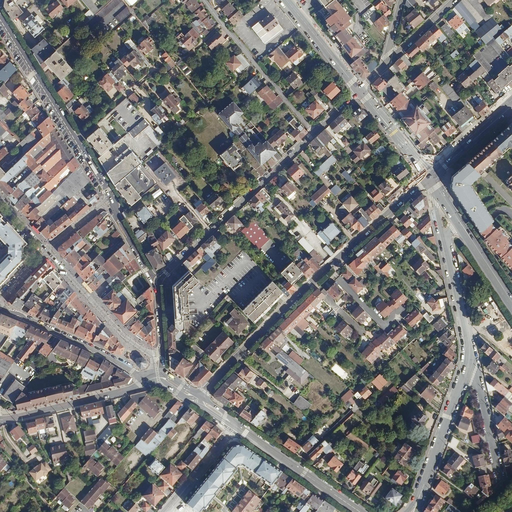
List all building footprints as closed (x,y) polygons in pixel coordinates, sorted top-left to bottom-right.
[(4,0),(4,6),(6,10),(13,21),(23,13),(14,1),(14,0),(4,0)] [(80,0),(89,10),(95,16),(100,12),(89,0),(80,0)] [(95,16),(81,28),(86,34),(123,1),(122,0),(113,0),(100,12),(95,16)] [(196,0),(195,0),(189,0),(185,3),(192,11),(196,8),(198,10),(201,7),(203,6),(201,3),(199,5),(195,1),(196,0)] [(235,9),(227,0),(220,6),(219,8),(227,16),(233,11),(235,9)] [(336,1),(335,0),(331,0),(323,6),(318,10),(323,16),(322,17),(326,23),(324,25),(339,44),(342,46),(354,61),(360,56),(367,50),(354,33),(347,25),(351,22),(351,19),(336,1)] [(379,9),(384,14),(385,15),(386,15),(390,11),(384,4),(380,0),(378,0),(373,5),(377,10),(379,9)] [(459,2),(454,7),(485,44),(502,31),(477,1),(476,0),(467,0),(486,23),(480,28),(459,2)] [(55,4),(45,12),(52,19),(61,11),(60,10),(63,8),(58,2),(56,4),(55,4)] [(128,6),(115,18),(120,23),(133,12),(128,6)] [(204,11),(201,7),(198,10),(194,13),(201,23),(209,17),(211,15),(209,12),(206,15),(204,11)] [(371,12),(368,8),(360,15),(365,20),(369,17),(368,15),(371,12)] [(413,9),(404,18),(413,28),(422,19),(413,9)] [(85,18),(77,25),(80,29),(81,28),(95,16),(89,10),(83,16),(85,18)] [(235,13),(233,11),(227,16),(226,17),(233,25),(244,16),(238,10),(235,13)] [(152,15),(146,20),(149,23),(154,18),(152,16),(155,14),(153,12),(151,14),(152,15)] [(259,20),(251,27),(264,44),(277,33),(278,34),(283,30),(270,13),(260,21),(259,20)] [(30,14),(20,22),(34,37),(43,29),(30,14)] [(388,23),(389,24),(390,20),(386,15),(385,15),(384,14),(382,16),(388,23)] [(452,19),(449,22),(455,30),(459,34),(467,27),(457,15),(452,19)] [(376,20),(373,23),(379,30),(387,24),(381,16),(376,20)] [(212,20),(209,17),(201,23),(200,23),(203,27),(204,27),(207,30),(214,24),(211,21),(212,20)] [(445,23),(440,27),(448,36),(453,32),(445,23)] [(199,24),(196,27),(204,36),(208,33),(205,30),(203,31),(199,27),(200,26),(199,24)] [(435,25),(429,30),(435,38),(441,33),(435,25)] [(503,33),(495,39),(499,45),(503,42),(503,41),(507,37),(509,40),(511,36),(511,28),(511,26),(503,33)] [(198,36),(192,28),(184,36),(193,47),(197,43),(194,40),(198,36)] [(193,47),(184,36),(178,29),(173,33),(176,37),(177,37),(183,43),(182,44),(185,47),(185,48),(188,51),(193,47)] [(429,30),(415,44),(419,49),(421,52),(435,38),(429,30)] [(218,32),(206,43),(211,49),(219,42),(220,44),(225,39),(218,32)] [(141,44),(137,47),(142,52),(144,50),(147,54),(154,48),(152,45),(154,43),(150,38),(142,45),(141,44)] [(505,63),(511,59),(499,45),(495,39),(490,44),(505,63)] [(40,65),(44,61),(54,53),(45,42),(43,40),(31,49),(33,51),(34,53),(33,54),(40,65)] [(131,40),(126,45),(130,50),(136,46),(131,40)] [(415,44),(406,52),(410,56),(419,49),(415,44)] [(294,45),(284,54),(292,63),(298,58),(302,55),(294,45)] [(124,47),(117,51),(120,56),(122,55),(124,58),(129,56),(124,47)] [(274,59),(287,75),(295,67),(292,63),(284,54),(278,47),(268,55),(272,60),(274,59)] [(9,61),(0,50),(0,67),(1,69),(9,61)] [(56,75),(61,80),(63,78),(72,69),(56,51),(54,53),(44,61),(46,64),(47,65),(48,66),(54,72),(56,75)] [(477,51),(472,55),(481,66),(488,74),(493,70),(477,51)] [(130,54),(123,60),(129,67),(132,65),(137,72),(142,68),(139,65),(143,62),(135,52),(131,55),(130,54)] [(163,56),(168,63),(172,60),(166,53),(163,56)] [(233,56),(226,62),(233,70),(238,66),(242,72),(250,65),(240,54),(235,58),(233,56)] [(403,55),(400,58),(407,66),(410,64),(403,55)] [(360,56),(350,64),(356,73),(360,77),(364,78),(370,72),(379,64),(374,59),(366,66),(361,61),(363,60),(360,56)] [(400,58),(389,68),(393,73),(396,71),(400,69),(401,67),(404,70),(407,66),(400,58)] [(168,72),(177,65),(175,63),(172,60),(168,63),(163,67),(168,72)] [(9,61),(1,69),(0,70),(0,79),(1,80),(2,79),(5,82),(17,69),(9,61)] [(116,75),(114,78),(116,81),(118,83),(122,81),(120,78),(125,74),(124,72),(126,70),(121,64),(113,71),(116,75)] [(493,80),(500,88),(501,89),(511,78),(511,64),(509,67),(508,66),(497,75),(498,76),(493,80)] [(486,81),(491,77),(488,74),(481,66),(468,77),(471,81),(483,72),(484,73),(482,76),(486,81)] [(424,71),(432,80),(437,75),(429,67),(424,71)] [(430,81),(422,71),(416,77),(413,80),(412,81),(418,88),(420,90),(423,87),(430,81)] [(104,78),(99,82),(105,90),(106,89),(107,92),(112,88),(111,86),(115,83),(114,82),(116,81),(114,78),(110,73),(108,75),(107,74),(103,78),(104,78)] [(293,73),(286,79),(294,88),(301,82),(293,73)] [(471,81),(468,77),(465,73),(457,79),(466,89),(473,83),(471,81)] [(391,100),(401,91),(405,87),(394,75),(390,78),(387,82),(381,89),(391,100)] [(255,76),(243,86),(250,94),(259,86),(257,83),(259,80),(255,76)] [(379,91),(381,89),(387,82),(384,79),(382,81),(379,77),(373,84),(379,91)] [(493,80),(491,77),(486,81),(495,92),(500,88),(493,80)] [(58,92),(57,93),(65,101),(71,95),(64,88),(68,84),(63,78),(61,80),(55,84),(58,87),(56,90),(58,92)] [(444,79),(439,84),(453,101),(455,99),(459,103),(461,101),(444,79)] [(475,81),(473,83),(479,90),(482,88),(475,81)] [(332,83),(323,91),(330,99),(339,91),(332,83)] [(8,90),(3,85),(0,87),(0,91),(6,98),(8,96),(7,95),(8,94),(6,92),(8,90)] [(18,104),(26,97),(29,95),(21,86),(12,93),(17,99),(11,103),(15,107),(18,104)] [(267,86),(259,93),(273,110),(284,101),(278,95),(276,97),(267,86)] [(118,97),(114,93),(116,91),(113,88),(107,94),(113,101),(118,97)] [(316,101),(316,100),(318,98),(321,102),(323,100),(314,89),(309,93),(316,101)] [(396,111),(409,99),(408,97),(401,91),(391,100),(388,102),(394,109),(396,111)] [(132,101),(130,103),(132,106),(138,100),(133,94),(129,98),(132,101)] [(171,95),(164,101),(171,109),(171,110),(174,114),(175,114),(179,111),(179,109),(176,105),(178,103),(177,101),(179,99),(178,97),(175,99),(171,95)] [(25,112),(33,104),(26,97),(18,104),(25,112)] [(128,132),(144,119),(134,107),(132,106),(130,103),(126,99),(109,113),(111,115),(127,133),(128,132)] [(417,108),(409,99),(396,111),(398,113),(404,120),(402,121),(420,142),(423,139),(426,137),(433,130),(434,130),(428,123),(429,122),(424,116),(428,113),(420,104),(417,108)] [(316,101),(306,109),(313,118),(323,109),(316,100),(316,101)] [(329,100),(326,102),(331,109),(335,106),(330,100),(329,100)] [(464,100),(462,102),(468,109),(471,107),(466,101),(465,101),(464,100)] [(276,150),(273,147),(267,140),(266,139),(264,141),(261,144),(259,140),(255,143),(257,144),(254,146),(250,141),(250,140),(236,124),(234,126),(230,121),(236,116),(234,113),(239,108),(233,101),(217,114),(224,122),(239,140),(259,165),(274,152),(276,150)] [(482,101),(478,104),(486,113),(489,110),(482,101)] [(31,119),(40,111),(33,104),(25,112),(31,119)] [(73,105),(68,110),(70,114),(77,108),(74,104),(73,105)] [(83,104),(74,112),(83,121),(91,114),(91,113),(95,110),(89,104),(86,108),(83,104)] [(478,104),(474,108),(482,116),(486,113),(478,104)] [(157,107),(152,111),(153,112),(151,115),(152,116),(152,117),(156,122),(164,116),(164,115),(166,113),(160,106),(158,108),(157,107)] [(464,106),(452,116),(459,125),(460,124),(471,115),(464,106)] [(360,107),(351,114),(358,122),(367,115),(360,107)] [(38,126),(46,118),(40,111),(31,119),(38,126)] [(340,114),(328,125),(335,132),(343,126),(345,129),(347,129),(350,126),(348,124),(340,114)] [(37,126),(43,136),(55,127),(48,116),(46,118),(38,126),(37,126)] [(270,118),(257,128),(259,132),(272,121),(270,118)] [(288,123),(295,130),(300,125),(293,118),(288,123)] [(149,124),(144,119),(128,132),(133,138),(149,124)] [(176,121),(174,123),(178,129),(185,123),(182,120),(178,123),(176,121)] [(1,121),(0,122),(0,125),(5,130),(8,127),(1,121)] [(351,122),(348,124),(350,126),(355,133),(358,130),(351,122)] [(449,122),(441,128),(447,136),(455,130),(449,122)] [(511,123),(491,142),(502,154),(503,155),(511,148),(511,123)] [(0,125),(0,135),(5,141),(7,139),(9,141),(13,137),(12,137),(5,130),(0,125)] [(306,133),(300,125),(295,130),(290,134),(297,141),(306,133)] [(0,180),(0,187),(6,194),(12,189),(6,182),(26,163),(29,167),(20,175),(24,180),(21,183),(25,188),(27,190),(34,185),(36,189),(38,191),(44,185),(48,189),(51,192),(79,165),(55,127),(43,136),(38,142),(5,173),(6,174),(0,180)] [(15,134),(8,127),(5,130),(12,137),(15,134)] [(157,127),(154,130),(161,137),(164,135),(157,127)] [(87,139),(101,155),(108,150),(113,146),(113,145),(98,128),(87,139)] [(280,129),(267,140),(273,147),(276,144),(277,145),(280,143),(281,143),(284,140),(284,139),(287,137),(280,129)] [(325,129),(316,137),(323,145),(329,140),(332,144),(335,141),(325,129)] [(373,130),(361,140),(363,142),(364,143),(368,140),(370,143),(378,136),(373,130)] [(433,130),(426,137),(427,138),(428,137),(429,138),(430,138),(435,143),(440,139),(437,135),(433,130)] [(0,180),(6,174),(5,173),(38,142),(30,133),(23,139),(27,144),(16,154),(17,156),(15,158),(17,159),(11,165),(9,163),(8,164),(5,162),(1,166),(4,168),(2,170),(0,167),(0,180)] [(22,140),(15,134),(12,137),(13,137),(19,143),(22,140)] [(316,137),(309,144),(317,151),(323,145),(316,137)] [(98,158),(114,186),(125,177),(128,173),(140,163),(142,161),(122,138),(113,145),(113,146),(116,148),(113,150),(115,153),(113,155),(108,150),(101,155),(98,158)] [(420,142),(418,144),(421,148),(426,143),(423,139),(420,142)] [(265,171),(259,165),(239,140),(232,145),(235,149),(239,153),(240,152),(254,169),(249,173),(254,178),(259,174),(260,176),(265,171)] [(364,143),(363,142),(360,145),(360,144),(356,148),(353,151),(359,159),(370,150),(364,143)] [(502,154),(491,142),(470,161),(467,163),(479,174),(482,172),(502,154)] [(228,165),(229,164),(232,168),(237,164),(237,163),(240,161),(239,158),(239,157),(234,151),(235,149),(232,145),(221,155),(225,159),(224,160),(228,165)] [(375,149),(372,152),(375,156),(375,157),(385,149),(382,146),(377,150),(375,149)] [(333,155),(315,171),(319,176),(337,159),(333,155)] [(398,161),(390,168),(399,179),(408,172),(398,161)] [(164,162),(153,171),(164,184),(175,175),(164,162)] [(479,174),(467,163),(457,172),(469,184),(470,183),(471,183),(480,175),(479,174)] [(295,164),(286,171),(299,186),(303,182),(298,177),(303,172),(295,164)] [(82,171),(79,165),(51,192),(55,196),(57,194),(82,171)] [(346,170),(342,173),(351,185),(355,182),(346,170)] [(85,176),(82,171),(57,194),(61,198),(78,183),(85,176)] [(469,184),(457,172),(451,176),(450,188),(468,216),(482,231),(491,223),(492,221),(489,217),(483,207),(483,206),(478,199),(477,200),(476,197),(477,197),(469,184)] [(89,181),(85,176),(78,183),(82,188),(89,181)] [(130,206),(140,197),(139,196),(125,177),(114,186),(129,205),(130,206)] [(272,179),(269,182),(274,187),(277,184),(272,179)] [(385,180),(378,186),(384,194),(391,188),(385,180)] [(288,181),(280,188),(287,196),(295,189),(288,181)] [(332,189),(337,194),(342,189),(336,184),(332,189)] [(15,204),(20,210),(29,201),(28,200),(30,198),(29,197),(33,192),(36,189),(34,185),(27,190),(15,204)] [(325,185),(311,199),(316,204),(330,191),(325,185)] [(6,194),(11,200),(21,192),(16,187),(15,188),(14,187),(12,189),(6,194)] [(11,200),(15,204),(27,190),(25,188),(21,192),(11,200)] [(262,188),(258,192),(266,200),(266,199),(270,203),(270,198),(262,188)] [(382,195),(376,188),(372,191),(371,190),(369,193),(376,201),(382,195)] [(48,189),(38,199),(41,202),(51,192),(48,189)] [(80,190),(58,210),(61,213),(66,208),(67,210),(84,195),(80,190)] [(94,191),(87,198),(92,205),(98,201),(98,197),(95,193),(94,191)] [(258,192),(248,202),(256,211),(256,210),(259,213),(263,209),(261,207),(263,205),(262,203),(266,200),(258,192)] [(212,197),(207,201),(213,208),(222,200),(216,193),(215,193),(211,197),(212,197)] [(29,220),(33,224),(41,217),(50,209),(59,201),(61,198),(57,194),(55,196),(41,209),(29,220)] [(20,210),(25,216),(38,205),(41,202),(38,199),(35,196),(29,201),(20,210)] [(421,196),(407,208),(415,217),(427,207),(424,197),(421,196)] [(199,199),(194,204),(196,207),(194,209),(202,219),(206,216),(205,214),(209,211),(199,199)] [(59,201),(50,209),(52,212),(61,204),(59,201)] [(47,225),(40,232),(47,239),(50,239),(90,207),(85,202),(69,217),(66,214),(48,226),(47,225)] [(281,202),(276,206),(284,215),(281,218),(286,224),(294,216),(281,202)] [(372,219),(380,212),(376,206),(373,203),(364,211),(372,219)] [(379,203),(376,206),(380,212),(384,209),(379,203)] [(25,216),(29,220),(41,209),(38,205),(25,216)] [(145,206),(136,213),(143,221),(152,214),(145,206)] [(359,231),(363,227),(354,218),(352,216),(345,208),(342,210),(346,215),(341,220),(345,225),(344,226),(347,230),(348,229),(351,232),(356,227),(359,231)] [(189,210),(183,215),(184,215),(192,225),(197,220),(189,210)] [(103,211),(77,232),(82,239),(84,237),(93,229),(103,218),(108,214),(107,212),(103,211)] [(0,284),(7,277),(6,276),(26,257),(22,253),(22,250),(22,247),(26,243),(0,214),(0,242),(4,247),(4,250),(4,253),(0,256),(0,284)] [(181,221),(169,233),(175,239),(178,236),(180,237),(184,233),(186,233),(189,231),(188,230),(193,226),(192,225),(184,215),(179,219),(181,221)] [(234,215),(226,223),(234,231),(241,225),(244,228),(245,227),(234,215)] [(357,215),(354,218),(363,227),(368,223),(362,216),(359,218),(357,215)] [(405,216),(399,221),(406,227),(409,225),(411,227),(412,226),(414,228),(415,226),(405,216)] [(429,216),(416,227),(422,234),(431,226),(430,221),(429,216)] [(482,231),(468,216),(479,233),(482,231)] [(33,224),(40,232),(47,225),(41,217),(33,224)] [(106,221),(103,218),(93,229),(101,237),(108,229),(106,227),(104,224),(106,221)] [(244,228),(242,230),(240,231),(258,249),(269,238),(252,220),(245,227),(244,228)] [(320,229),(316,232),(327,244),(331,241),(330,241),(340,231),(331,221),(320,230),(320,229)] [(497,230),(491,223),(482,231),(479,233),(484,237),(483,238),(485,240),(485,241),(493,250),(493,249),(503,259),(502,260),(510,268),(510,267),(511,269),(511,245),(506,239),(507,237),(499,228),(497,230)] [(393,225),(389,230),(395,237),(396,237),(401,242),(405,238),(401,233),(393,225)] [(406,228),(401,233),(405,238),(407,240),(410,237),(414,241),(410,244),(411,244),(418,253),(421,250),(426,256),(429,253),(421,244),(416,238),(406,228)] [(135,235),(138,240),(145,234),(143,231),(141,230),(140,231),(139,229),(136,232),(137,233),(135,235)] [(164,252),(163,251),(157,240),(150,229),(145,234),(138,240),(140,245),(148,237),(151,242),(150,242),(153,247),(156,245),(161,254),(164,252)] [(389,230),(378,240),(385,247),(395,237),(389,230)] [(175,239),(169,233),(167,231),(157,240),(163,251),(175,239)] [(217,231),(212,235),(218,241),(223,237),(217,231)] [(58,251),(63,257),(71,250),(69,247),(72,245),(74,247),(82,239),(77,232),(58,247),(58,251)] [(433,233),(424,235),(436,248),(433,233)] [(201,246),(208,254),(212,258),(214,256),(212,254),(221,244),(218,241),(212,235),(201,246)] [(419,236),(416,238),(421,244),(424,241),(419,236)] [(375,237),(368,243),(378,253),(385,247),(378,240),(375,237)] [(63,257),(72,267),(81,258),(75,251),(77,249),(76,248),(78,247),(80,249),(85,243),(84,242),(82,239),(74,247),(71,250),(63,257)] [(117,250),(124,243),(123,239),(115,247),(117,250)] [(123,266),(134,258),(124,243),(117,250),(106,261),(101,265),(105,270),(107,271),(114,274),(118,271),(123,266)] [(368,243),(362,249),(371,259),(378,253),(368,243)] [(79,252),(83,256),(85,254),(85,253),(90,248),(87,245),(79,252)] [(331,256),(334,253),(327,245),(323,248),(331,256)] [(310,246),(306,250),(312,256),(318,262),(322,259),(310,246)] [(72,267),(79,274),(88,265),(93,260),(99,254),(101,252),(97,248),(88,257),(85,254),(83,256),(81,258),(72,267)] [(150,252),(146,254),(155,270),(164,265),(160,258),(161,258),(159,254),(158,255),(155,249),(150,252)] [(355,255),(358,258),(364,265),(367,268),(368,266),(366,264),(369,261),(373,267),(376,264),(371,259),(362,249),(355,255)] [(196,251),(187,260),(191,264),(192,265),(201,256),(196,251)] [(101,265),(106,261),(99,254),(93,260),(98,266),(95,269),(96,270),(98,268),(101,265)] [(320,265),(318,262),(312,256),(308,261),(305,258),(303,260),(306,262),(314,271),(320,265)] [(131,274),(139,267),(134,258),(123,266),(124,268),(125,267),(131,274)] [(208,261),(201,268),(205,272),(215,262),(211,258),(208,261)] [(353,261),(348,266),(356,274),(361,269),(364,265),(358,258),(354,262),(353,261)] [(422,259),(412,268),(418,275),(425,270),(426,271),(429,267),(422,259)] [(44,277),(55,266),(48,260),(44,264),(38,271),(35,273),(32,276),(31,275),(24,282),(25,283),(24,284),(24,285),(33,293),(33,292),(39,283),(36,279),(39,276),(42,279),(44,277)] [(191,264),(187,260),(182,264),(187,269),(191,264)] [(304,274),(299,269),(292,261),(281,273),(289,281),(292,285),(304,274)] [(314,271),(306,262),(299,269),(304,274),(307,277),(314,271)] [(386,264),(383,266),(380,269),(387,277),(389,275),(386,272),(390,268),(386,264)] [(475,272),(467,264),(465,266),(466,267),(462,270),(469,277),(475,272)] [(79,274),(85,281),(94,272),(88,265),(79,274)] [(44,277),(55,289),(66,279),(55,266),(44,277)] [(346,269),(341,274),(347,281),(350,278),(352,280),(348,284),(357,295),(364,289),(363,287),(358,282),(346,269)] [(107,271),(105,270),(102,273),(98,276),(88,285),(94,291),(100,286),(97,282),(100,280),(99,280),(102,277),(101,276),(103,275),(103,274),(107,271)] [(114,274),(119,279),(121,282),(125,279),(118,271),(114,274)] [(85,281),(88,285),(98,276),(94,272),(85,281)] [(176,328),(179,331),(189,339),(196,330),(189,324),(188,312),(188,307),(187,293),(199,281),(193,275),(190,272),(182,279),(173,287),(175,308),(175,313),(176,328)] [(119,279),(114,274),(106,280),(111,286),(113,284),(119,279)] [(58,291),(61,294),(71,284),(66,279),(55,289),(52,292),(54,295),(58,291)] [(113,284),(119,291),(125,286),(121,282),(119,279),(113,284)] [(281,290),(272,281),(266,286),(242,311),(253,322),(261,314),(275,300),(277,297),(282,292),(281,290)] [(292,285),(289,281),(283,287),(283,288),(290,294),(296,288),(292,285)] [(53,303),(52,305),(54,307),(59,309),(59,308),(76,290),(71,284),(61,294),(53,303)] [(334,284),(326,292),(333,298),(334,299),(342,291),(334,284)] [(33,293),(24,285),(16,293),(18,294),(11,304),(20,309),(24,304),(25,302),(26,302),(33,293)] [(153,292),(150,287),(138,298),(140,300),(145,295),(146,297),(142,302),(139,304),(142,307),(145,305),(147,302),(153,300),(153,292)] [(311,294),(305,300),(313,308),(325,296),(317,289),(311,294)] [(393,293),(391,295),(400,305),(407,298),(398,289),(397,289),(396,289),(393,292),(393,293)] [(63,309),(67,306),(79,293),(76,290),(59,308),(63,311),(63,309)] [(137,312),(120,292),(115,295),(114,294),(115,293),(115,292),(114,290),(112,290),(102,300),(114,313),(124,324),(132,316),(137,312)] [(24,304),(31,308),(35,302),(37,300),(39,298),(33,292),(33,293),(26,302),(25,302),(24,304)] [(18,294),(16,293),(7,302),(11,304),(18,294)] [(75,313),(77,311),(85,300),(79,293),(67,306),(73,311),(75,313)] [(345,302),(350,297),(347,294),(342,299),(345,302)] [(393,299),(390,302),(395,308),(396,309),(400,305),(391,295),(390,296),(393,299)] [(435,300),(429,295),(428,296),(430,300),(428,302),(431,306),(431,310),(433,311),(438,309),(437,309),(442,307),(444,305),(442,299),(435,300)] [(81,314),(77,320),(81,322),(83,318),(91,308),(85,300),(77,311),(81,314)] [(147,302),(145,305),(149,315),(147,316),(145,318),(149,323),(154,318),(153,300),(147,302)] [(305,300),(295,310),(303,318),(313,308),(305,300)] [(379,303),(378,304),(383,309),(390,302),(389,301),(386,304),(383,300),(380,303),(379,303)] [(27,313),(37,318),(43,310),(35,302),(31,308),(27,313)] [(383,309),(378,304),(376,305),(376,307),(375,308),(384,318),(395,308),(390,302),(383,309)] [(37,318),(43,321),(50,311),(51,312),(53,309),(52,308),(53,307),(54,308),(54,307),(52,305),(50,304),(47,309),(44,308),(43,310),(37,318)] [(353,308),(349,312),(361,324),(362,323),(364,323),(365,321),(365,320),(369,316),(358,305),(354,309),(353,308)] [(70,315),(73,311),(67,306),(63,309),(70,315)] [(49,323),(55,326),(57,320),(63,311),(59,308),(59,309),(55,314),(49,323)] [(74,334),(84,338),(89,330),(90,332),(94,324),(92,323),(98,315),(91,308),(83,318),(88,321),(85,328),(79,326),(74,334)] [(249,323),(233,309),(230,313),(232,315),(226,322),(238,334),(249,323)] [(423,316),(422,316),(416,309),(409,315),(416,323),(423,316)] [(295,310),(288,317),(296,324),(302,330),(309,324),(303,318),(295,310)] [(43,321),(49,323),(55,314),(51,312),(50,311),(43,321)] [(11,318),(0,313),(0,330),(10,334),(12,332),(16,323),(10,319),(11,318)] [(426,313),(422,316),(423,316),(429,323),(434,318),(431,315),(430,316),(426,313)] [(411,327),(416,323),(409,315),(408,314),(403,318),(411,327)] [(94,324),(90,332),(97,336),(108,325),(98,315),(92,323),(94,324)] [(123,324),(128,330),(137,321),(132,316),(124,324),(123,324)] [(64,329),(74,334),(79,326),(81,322),(77,320),(73,317),(69,322),(66,321),(64,329)] [(288,317),(278,327),(287,334),(293,328),(296,324),(288,317)] [(142,340),(144,339),(155,327),(154,318),(149,323),(152,325),(149,328),(146,326),(136,335),(142,340)] [(336,320),(331,326),(342,336),(345,332),(347,332),(349,330),(349,328),(340,319),(337,321),(336,320)] [(445,325),(440,319),(433,325),(438,332),(445,325)] [(55,326),(64,329),(66,321),(57,320),(55,326)] [(128,330),(132,333),(141,322),(138,320),(137,321),(128,330)] [(18,321),(16,323),(12,332),(20,337),(23,335),(30,326),(18,321)] [(132,333),(136,335),(146,326),(141,322),(132,333)] [(302,330),(296,324),(293,328),(306,339),(309,336),(302,330)] [(392,330),(387,334),(395,343),(407,332),(400,324),(393,331),(392,330)] [(92,342),(103,347),(115,333),(108,325),(97,336),(92,342)] [(172,325),(167,330),(174,336),(179,331),(176,328),(174,326),(172,325)] [(38,329),(30,326),(23,335),(30,339),(38,329)] [(155,327),(144,339),(152,347),(156,342),(155,327)] [(278,327),(268,338),(276,345),(287,334),(278,327)] [(51,335),(38,329),(30,339),(17,356),(24,361),(38,344),(39,345),(41,341),(45,343),(47,341),(51,336),(51,335)] [(84,338),(92,342),(97,336),(90,332),(89,330),(84,338)] [(167,330),(168,349),(176,349),(175,340),(180,340),(174,336),(167,330)] [(439,338),(446,345),(454,338),(447,331),(439,338)] [(207,348),(204,352),(206,354),(214,362),(217,359),(224,352),(233,342),(223,332),(207,348)] [(379,335),(374,341),(382,350),(385,347),(387,349),(390,345),(392,347),(395,343),(387,334),(385,332),(380,336),(379,335)] [(115,333),(103,347),(105,349),(109,343),(112,347),(110,351),(114,353),(121,354),(127,347),(115,333)] [(308,373),(276,345),(268,338),(261,345),(268,352),(272,348),(278,353),(275,356),(287,366),(282,371),(298,384),(308,373)] [(63,342),(60,340),(51,352),(55,353),(84,367),(91,354),(63,342)] [(52,348),(45,343),(28,365),(36,371),(37,369),(39,367),(33,363),(41,354),(46,357),(52,348)] [(193,343),(187,351),(192,352),(200,359),(206,354),(204,352),(193,343)] [(369,343),(364,349),(365,350),(361,354),(366,359),(369,356),(370,357),(374,353),(375,355),(378,352),(369,343)] [(447,358),(451,361),(456,355),(451,351),(455,346),(452,344),(449,347),(446,345),(439,351),(447,358)] [(484,344),(480,349),(494,362),(499,357),(484,344)] [(168,349),(169,356),(175,359),(179,354),(183,357),(185,355),(176,349),(168,349)] [(13,361),(5,356),(2,360),(10,364),(13,361)] [(170,367),(174,370),(179,363),(175,359),(169,356),(170,367)] [(0,358),(0,376),(2,377),(10,364),(2,360),(0,358)] [(138,358),(136,362),(137,365),(140,367),(144,366),(146,363),(145,360),(142,358),(138,358)] [(179,363),(174,370),(183,377),(192,365),(182,358),(179,363)] [(447,358),(443,362),(451,368),(454,364),(451,361),(447,358)] [(111,364),(103,359),(99,367),(103,369),(99,375),(102,377),(111,364)] [(99,364),(90,360),(85,369),(90,372),(91,368),(95,371),(99,364)] [(499,367),(492,361),(486,368),(493,374),(499,367)] [(186,379),(191,382),(199,374),(199,362),(186,379)] [(199,374),(191,382),(197,386),(201,386),(212,375),(199,362),(199,374)] [(443,362),(436,370),(444,377),(451,368),(443,362)] [(427,363),(417,372),(422,377),(424,375),(421,372),(430,365),(427,363)] [(114,366),(111,364),(102,377),(105,379),(114,366)] [(131,377),(117,368),(113,373),(109,378),(117,379),(110,381),(109,380),(101,381),(100,383),(102,389),(127,383),(131,377)] [(235,371),(233,374),(238,377),(239,376),(247,382),(253,374),(246,368),(243,371),(242,370),(238,374),(235,371)] [(444,377),(436,370),(429,379),(436,386),(444,377)] [(373,390),(375,393),(389,379),(383,373),(373,382),(377,387),(373,390)] [(227,380),(235,387),(239,383),(244,387),(246,384),(238,377),(233,374),(230,377),(227,380)] [(415,374),(411,378),(415,382),(419,378),(415,374)] [(265,389),(269,384),(261,378),(257,383),(265,389)] [(415,382),(411,378),(404,383),(411,389),(416,383),(415,382)] [(15,380),(2,396),(12,404),(15,400),(18,395),(25,387),(15,380)] [(228,402),(234,393),(232,391),(227,387),(228,386),(232,390),(235,387),(227,380),(220,387),(213,394),(213,398),(215,399),(225,406),(228,402)] [(493,381),(489,386),(496,391),(503,397),(505,394),(499,388),(500,386),(493,381)] [(489,386),(486,382),(488,393),(496,391),(489,386)] [(17,410),(37,405),(44,394),(57,391),(74,386),(67,383),(18,395),(15,400),(17,410)] [(85,393),(102,389),(100,383),(89,385),(88,386),(85,393)] [(411,389),(404,383),(401,387),(409,395),(413,391),(411,389)] [(379,399),(384,404),(399,390),(394,385),(379,399)] [(59,400),(79,395),(78,389),(72,390),(74,386),(57,391),(59,400)] [(79,395),(85,393),(88,386),(78,389),(79,395)] [(363,386),(353,396),(356,399),(360,395),(364,399),(370,393),(363,386)] [(428,386),(424,390),(433,398),(436,393),(428,386)] [(433,398),(424,390),(420,395),(429,402),(433,398)] [(37,405),(59,400),(57,391),(44,394),(37,405)] [(143,397),(148,391),(127,397),(128,400),(120,408),(120,410),(116,412),(122,422),(135,406),(143,397)] [(243,399),(234,393),(228,402),(237,407),(243,399)] [(298,395),(292,403),(298,408),(305,400),(298,395)] [(158,410),(143,397),(135,406),(151,420),(158,412),(157,412),(158,410)] [(511,404),(504,398),(498,404),(506,411),(511,404)] [(101,402),(80,407),(83,418),(103,413),(101,402)] [(148,430),(133,447),(146,457),(157,444),(162,437),(168,431),(173,425),(168,420),(172,415),(173,416),(182,407),(175,402),(161,417),(167,422),(155,436),(148,430)] [(506,411),(498,404),(495,408),(504,416),(507,412),(506,411)] [(111,407),(105,408),(110,424),(116,423),(114,413),(113,413),(111,407)] [(239,415),(250,423),(257,414),(251,409),(247,413),(246,412),(247,410),(245,408),(243,411),(239,415)] [(257,414),(250,423),(256,427),(264,417),(263,416),(265,413),(263,411),(265,410),(263,408),(257,414)] [(463,408),(460,416),(469,420),(472,412),(467,410),(467,409),(463,408)] [(194,413),(189,409),(178,421),(180,423),(183,420),(186,423),(188,420),(194,413)] [(418,412),(411,420),(420,427),(424,422),(421,420),(424,417),(418,412)] [(194,413),(188,420),(189,422),(191,420),(193,422),(198,416),(194,413)] [(511,441),(511,425),(499,414),(497,417),(503,421),(499,426),(505,431),(508,428),(511,431),(505,439),(508,441),(510,443),(511,441)] [(64,433),(76,430),(78,438),(81,437),(77,424),(75,425),(72,416),(61,419),(64,433)] [(51,417),(41,420),(43,430),(53,427),(51,417)] [(469,421),(461,418),(457,427),(466,430),(469,421)] [(43,430),(41,420),(33,422),(33,424),(35,432),(43,430)] [(476,423),(472,421),(476,435),(471,436),(473,444),(480,442),(476,423)] [(212,427),(204,422),(191,437),(193,439),(201,430),(206,434),(212,427)] [(35,432),(33,424),(25,426),(27,435),(35,433),(35,432)] [(173,425),(168,431),(173,436),(179,429),(174,424),(173,425)] [(110,425),(97,439),(99,448),(103,443),(112,433),(110,425)] [(17,426),(9,432),(16,440),(23,434),(17,426)] [(220,433),(212,427),(206,434),(202,439),(205,441),(209,436),(214,440),(220,433)] [(99,448),(97,439),(94,430),(85,432),(87,439),(88,439),(89,445),(83,446),(85,455),(92,453),(92,455),(95,451),(99,448)] [(303,439),(306,441),(312,435),(309,433),(303,439)] [(369,446),(350,433),(346,436),(366,451),(369,446)] [(306,441),(302,446),(303,447),(302,448),(306,452),(318,441),(312,435),(306,441)] [(288,438),(283,445),(294,453),(300,447),(288,438)] [(326,455),(332,449),(326,443),(324,441),(308,455),(312,459),(322,451),(326,455)] [(458,442),(454,448),(464,454),(468,448),(458,442)] [(64,443),(49,447),(52,461),(67,457),(64,443)] [(99,448),(95,451),(99,455),(101,453),(103,455),(110,448),(105,444),(104,445),(103,443),(99,448)] [(33,444),(27,449),(31,454),(37,450),(33,444)] [(405,444),(394,459),(403,466),(407,461),(408,462),(410,462),(412,460),(412,458),(410,457),(414,451),(405,444)] [(233,446),(186,504),(196,511),(200,511),(203,508),(207,504),(208,505),(212,499),(211,498),(221,485),(222,486),(235,472),(234,471),(238,465),(240,465),(242,465),(250,471),(251,469),(257,474),(256,476),(272,485),(272,484),(281,473),(243,446),(238,446),(233,446)] [(192,452),(201,459),(208,449),(204,447),(200,451),(196,448),(192,452)] [(112,450),(110,448),(103,455),(111,462),(118,453),(113,449),(112,450)] [(334,448),(332,449),(326,455),(323,457),(326,460),(336,451),(334,448)] [(509,450),(505,451),(506,456),(502,456),(505,467),(509,466),(508,462),(511,461),(509,450)] [(186,465),(192,470),(201,459),(192,452),(183,462),(186,465)] [(167,464),(154,453),(147,462),(150,465),(151,464),(160,472),(167,464)] [(337,456),(335,454),(327,463),(331,467),(336,472),(342,464),(336,458),(337,456)] [(455,454),(447,464),(454,470),(463,460),(455,454)] [(120,455),(113,464),(116,466),(123,458),(120,455)] [(483,455),(473,457),(476,468),(485,466),(483,455)] [(87,469),(88,468),(90,470),(95,464),(91,460),(90,462),(89,459),(87,462),(83,466),(87,469)] [(183,462),(180,460),(176,465),(181,470),(186,465),(183,462)] [(364,465),(358,461),(346,478),(354,483),(359,476),(355,473),(357,470),(359,468),(361,469),(364,465)] [(95,464),(90,470),(97,477),(101,473),(100,471),(102,468),(98,464),(97,466),(95,464)] [(169,464),(164,470),(176,480),(181,474),(169,464)] [(35,467),(30,471),(31,472),(28,475),(35,483),(47,473),(40,465),(36,468),(35,467)] [(447,465),(444,468),(444,469),(442,472),(449,478),(454,471),(447,465)] [(399,468),(390,481),(392,482),(397,486),(402,480),(403,481),(408,474),(399,468)] [(176,480),(164,470),(159,475),(171,486),(176,480)] [(291,480),(281,473),(272,484),(282,492),(291,480)] [(487,476),(478,478),(480,487),(482,487),(490,485),(487,476)] [(97,487),(103,492),(110,485),(105,481),(104,482),(100,479),(97,483),(98,485),(97,487)] [(380,485),(373,479),(368,484),(365,481),(359,488),(368,494),(371,496),(380,485)] [(298,497),(305,489),(291,480),(282,492),(279,495),(281,496),(286,490),(298,498),(298,497)] [(449,487),(441,481),(435,490),(443,495),(449,487)] [(150,484),(145,490),(158,500),(163,494),(150,484)] [(477,489),(470,484),(463,491),(470,496),(477,489)] [(492,494),(490,485),(482,487),(483,489),(480,491),(484,494),(486,496),(487,498),(492,494)] [(94,487),(90,491),(97,497),(99,495),(100,496),(103,492),(97,487),(95,488),(94,487)] [(312,495),(305,489),(298,497),(306,503),(312,495)] [(391,489),(384,500),(386,502),(388,500),(392,503),(396,502),(401,495),(391,489)] [(158,500),(145,490),(141,496),(153,506),(158,500)] [(61,502),(65,497),(68,494),(64,491),(62,492),(61,491),(54,498),(58,501),(59,500),(61,502)] [(88,497),(86,498),(93,504),(96,501),(95,499),(97,497),(90,491),(86,495),(88,497)] [(230,511),(249,511),(260,500),(247,491),(230,511)] [(484,494),(475,503),(477,505),(486,496),(484,494)] [(323,502),(312,495),(306,503),(298,511),(304,511),(309,506),(315,511),(323,502)] [(436,511),(443,502),(435,496),(423,511),(436,511)] [(67,499),(65,497),(61,502),(60,504),(67,510),(71,505),(70,504),(72,501),(69,497),(67,499)] [(93,504),(86,498),(85,500),(83,499),(79,503),(86,509),(89,506),(90,508),(93,504)] [(127,511),(134,503),(130,500),(123,508),(127,511)] [(449,500),(447,503),(449,504),(456,509),(458,506),(449,500)] [(143,501),(138,507),(144,511),(149,507),(143,501)] [(332,511),(334,510),(323,502),(315,511),(314,511),(332,511)] [(134,503),(127,511),(133,511),(138,507),(134,503)]
